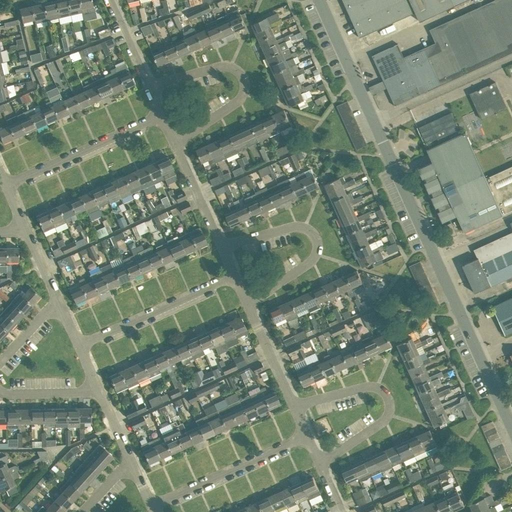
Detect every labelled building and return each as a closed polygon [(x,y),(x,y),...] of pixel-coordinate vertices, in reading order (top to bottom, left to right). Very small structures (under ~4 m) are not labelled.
[(66,0),(58,0),(54,1),(58,18),(70,15),(66,0)] [(78,0),(66,0),(70,15),(82,13),(78,0)] [(91,0),(78,0),(82,13),(82,15),(94,12),(93,7),(91,0)] [(342,0),(360,38),(416,12),(410,0),(342,0)] [(511,0),(496,0),(430,30),(435,43),(404,57),(398,45),(372,56),(395,106),(511,53),(511,0)] [(467,0),(410,0),(416,12),(420,21),(455,6),(467,0)] [(58,18),(54,1),(42,4),(47,21),(58,18)] [(42,4),(31,7),(34,20),(35,24),(47,21),(42,4)] [(34,20),(31,7),(19,9),(22,23),(34,20)] [(227,14),(235,31),(246,26),(244,20),(247,19),(244,13),(241,14),(238,9),(227,14)] [(277,23),(278,26),(283,23),(281,19),(280,19),(277,13),(252,24),(256,33),(271,26),(270,24),(275,22),(276,24),(277,23)] [(235,31),(227,14),(216,19),(218,24),(224,36),(235,31)] [(275,22),(270,24),(271,26),(256,33),(260,41),(274,35),(272,29),(278,26),(277,23),(276,24),(275,22)] [(155,30),(158,30),(155,23),(150,25),(150,24),(141,28),(145,36),(154,32),(156,31),(155,30)] [(224,36),(218,24),(207,29),(213,41),(224,36)] [(203,31),(196,34),(202,46),(213,41),(207,29),(206,26),(202,28),(203,31)] [(112,34),(108,27),(97,32),(100,39),(112,34)] [(196,34),(185,39),(191,51),(202,46),(196,34)] [(277,40),(274,35),(260,41),(263,50),(278,43),(277,40)] [(107,47),(107,49),(116,45),(113,38),(104,42),(107,47)] [(282,38),(277,40),(278,43),(263,50),(267,58),(288,48),(286,42),(285,42),(284,40),(283,40),(282,38)] [(17,45),(15,45),(16,48),(17,47),(17,49),(24,48),(22,39),(16,40),(17,45)] [(185,39),(174,44),(180,56),(191,51),(185,39)] [(102,48),(100,43),(90,47),(92,52),(102,48)] [(180,56),(174,44),(164,48),(162,45),(169,61),(180,56)] [(169,61),(162,45),(151,50),(158,66),(169,61)] [(92,52),(90,47),(81,51),(84,56),(92,52)] [(291,54),(288,48),(267,58),(271,66),(286,59),(284,57),(289,54),(291,57),(292,56),(293,58),(298,56),(297,54),(296,52),(291,54)] [(53,49),(47,51),(49,58),(55,55),(53,49)] [(32,62),(41,60),(40,54),(30,56),(32,62)] [(296,64),(293,58),(292,56),(291,57),(289,54),(284,57),(286,59),(271,66),(275,74),(296,64)] [(123,89),(134,83),(125,63),(114,68),(123,89)] [(299,70),(296,64),(275,74),(278,82),(293,75),(292,73),(297,71),(298,73),(299,73),(300,75),(306,72),(303,68),(299,70)] [(111,73),(104,76),(112,94),(123,89),(114,68),(109,70),(111,73)] [(297,71),(292,73),(293,75),(278,82),(282,91),(300,82),(298,76),(300,75),(299,73),(298,73),(297,71)] [(112,94),(104,76),(93,81),(94,82),(101,98),(112,94)] [(307,79),(300,82),(282,91),(286,99),(301,92),(299,90),(303,88),(304,87),(310,85),(307,79)] [(101,98),(94,82),(83,87),(90,103),(101,98)] [(470,94),(481,120),(507,108),(496,83),(470,94)] [(4,94),(3,87),(0,87),(0,100),(9,99),(7,93),(4,94)] [(84,91),(74,96),(79,108),(90,103),(83,87),(82,87),(84,91)] [(301,92),(286,99),(290,107),(308,99),(305,93),(308,91),(307,89),(306,90),(304,87),(303,88),(299,90),(301,92)] [(27,93),(21,96),(24,102),(25,104),(30,101),(27,93)] [(68,113),(63,101),(60,94),(49,99),(52,106),(57,118),(68,113)] [(74,96),(63,101),(68,113),(79,108),(74,96)] [(339,112),(350,106),(348,101),(336,106),(339,112)] [(52,106),(41,111),(47,123),(57,118),(52,106)] [(352,112),(350,106),(339,112),(341,117),(352,112)] [(33,108),(28,111),(36,128),(47,123),(41,111),(36,113),(33,108)] [(22,113),(24,118),(19,121),(25,133),(36,128),(28,111),(22,113)] [(284,111),(273,116),(280,132),(291,127),(284,111)] [(355,117),(352,112),(341,117),(344,123),(355,117)] [(466,233),(511,210),(511,166),(486,178),(466,133),(462,135),(452,113),(419,128),(427,144),(437,139),(440,145),(427,150),(433,162),(418,169),(443,223),(458,216),(466,233)] [(273,116),(262,121),(269,137),(280,132),(273,116)] [(355,117),(344,123),(346,128),(357,123),(355,117)] [(25,133),(19,121),(8,126),(14,138),(25,133)] [(269,137),(262,121),(251,126),(258,142),(269,137)] [(357,123),(346,128),(349,134),(360,128),(357,123)] [(14,138),(8,126),(0,129),(0,137),(3,143),(14,138)] [(258,142),(251,126),(240,131),(246,143),(252,140),(254,144),(258,142)] [(360,128),(349,134),(351,139),(362,134),(360,128)] [(246,143),(240,131),(229,136),(237,154),(238,153),(248,148),(246,143)] [(362,134),(351,139),(354,145),(365,139),(362,134)] [(229,136),(218,141),(226,158),(237,154),(229,136)] [(367,145),(365,139),(354,145),(356,150),(367,145)] [(218,141),(207,146),(213,158),(224,153),(226,159),(226,158),(218,141)] [(286,146),(289,152),(300,147),(297,141),(286,146)] [(213,158),(207,146),(196,151),(202,163),(208,160),(211,167),(216,165),(213,158)] [(289,152),(286,146),(275,151),(278,157),(289,152)] [(301,152),(294,155),(297,162),(304,159),(301,152)] [(167,157),(156,162),(164,180),(175,174),(167,157)] [(289,163),(287,158),(280,161),(283,166),(289,163)] [(164,180),(156,162),(145,167),(151,179),(153,185),(164,180)] [(151,179),(145,167),(134,172),(140,184),(151,179)] [(299,174),(308,192),(319,187),(311,169),(305,172),(304,172),(299,174)] [(134,172),(123,177),(131,194),(129,189),(140,184),(134,172)] [(221,176),(219,177),(222,183),(232,178),(229,172),(223,175),(223,173),(220,175),(221,176)] [(308,192),(299,174),(295,176),(297,182),(291,184),(297,197),(308,192)] [(219,177),(219,176),(210,180),(213,187),(222,183),(219,177)] [(123,177),(112,182),(118,194),(120,199),(131,194),(123,177)] [(346,184),(346,183),(343,177),(325,185),(329,194),(343,187),(342,185),(346,184)] [(297,197),(291,184),(289,179),(278,184),(280,189),(286,202),(297,197)] [(118,194),(112,182),(101,187),(109,203),(108,199),(118,194)] [(347,182),(346,183),(346,184),(342,185),(343,187),(329,194),(332,202),(351,194),(351,193),(347,194),(345,189),(351,186),(350,185),(348,185),(347,182)] [(286,202),(280,189),(278,184),(267,189),(269,194),(275,207),(286,202)] [(101,187),(91,192),(98,208),(109,203),(101,187)] [(269,194),(267,189),(266,187),(255,192),(256,194),(264,212),(275,207),(269,194)] [(91,192),(79,197),(85,209),(88,214),(98,209),(98,208),(91,192)] [(173,198),(171,199),(173,205),(187,199),(183,192),(174,196),(172,197),(173,198)] [(264,212),(256,194),(245,199),(247,204),(253,217),(264,212)] [(351,194),(332,202),(336,210),(351,204),(350,201),(354,200),(354,199),(351,194)] [(79,197),(69,202),(77,219),(75,214),(85,209),(79,197)] [(351,204),(336,210),(340,219),(355,212),(352,205),(358,203),(357,201),(356,201),(355,199),(354,199),(354,200),(350,201),(351,204)] [(233,201),(242,222),(253,217),(247,204),(242,207),(239,200),(234,202),(233,201)] [(242,222),(233,201),(228,203),(231,212),(225,214),(231,227),(242,222)] [(77,219),(69,202),(58,207),(65,223),(64,219),(69,216),(72,221),(77,219)] [(65,223),(58,207),(47,211),(54,228),(65,223)] [(54,228),(47,211),(35,217),(41,229),(42,229),(43,233),(54,228)] [(166,212),(157,217),(159,222),(169,217),(166,212)] [(358,217),(355,212),(340,219),(344,227),(358,220),(357,218),(358,218),(358,217)] [(358,220),(344,227),(348,235),(363,228),(360,222),(366,219),(365,217),(364,218),(362,215),(358,217),(358,218),(357,218),(358,220)] [(123,216),(116,220),(120,228),(127,225),(123,216)] [(107,228),(105,229),(107,235),(120,229),(117,222),(109,225),(106,226),(107,228)] [(450,238),(456,235),(451,224),(445,227),(450,238)] [(107,235),(105,229),(104,227),(95,231),(99,238),(107,235)] [(372,234),(373,235),(378,233),(378,231),(381,230),(380,227),(376,228),(370,231),(371,234),(372,234)] [(190,236),(196,249),(207,244),(199,228),(188,233),(190,236)] [(365,233),(363,228),(348,235),(351,243),(366,237),(365,234),(366,234),(365,233)] [(366,237),(351,243),(355,251),(370,245),(367,238),(373,235),(372,234),(371,234),(370,231),(365,233),(366,234),(365,234),(366,237)] [(511,276),(511,232),(474,250),(478,259),(463,265),(475,294),(511,276)] [(178,238),(177,238),(185,254),(196,249),(190,236),(179,241),(178,238)] [(185,254),(177,238),(166,243),(168,246),(174,259),(185,254)] [(103,249),(109,247),(106,240),(101,243),(103,249)] [(64,254),(71,251),(68,244),(61,248),(64,254)] [(390,246),(393,253),(399,250),(396,244),(390,246)] [(370,245),(355,251),(359,259),(374,253),(373,251),(373,250),(370,245)] [(174,259),(168,246),(157,251),(163,264),(174,259)] [(6,248),(6,266),(6,262),(18,262),(18,247),(6,248)] [(55,258),(64,254),(61,248),(61,247),(52,251),(55,258)] [(150,247),(143,250),(152,269),(163,264),(157,251),(153,253),(150,247)] [(374,253),(359,259),(363,268),(378,261),(375,255),(381,252),(380,250),(379,251),(377,247),(373,250),(373,251),(374,253)] [(137,253),(140,259),(135,261),(141,274),(152,269),(143,250),(137,253)] [(70,263),(72,262),(70,256),(57,262),(60,269),(69,264),(69,265),(71,264),(70,263)] [(135,261),(125,266),(124,266),(130,279),(141,274),(135,261)] [(412,272),(423,267),(420,262),(409,266),(412,272)] [(123,263),(112,268),(119,284),(130,279),(124,266),(125,266),(123,263)] [(423,267),(412,272),(414,277),(425,272),(423,267)] [(112,268),(106,270),(101,273),(108,289),(119,284),(112,268)] [(101,273),(100,271),(89,276),(92,281),(97,294),(108,289),(101,273)] [(346,276),(355,296),(366,291),(357,271),(346,276)] [(428,278),(425,272),(414,277),(417,283),(428,278)] [(346,276),(335,281),(341,293),(346,291),(350,298),(355,296),(346,276)] [(92,281),(86,284),(84,278),(78,281),(79,283),(81,286),(87,299),(97,294),(92,281)] [(430,283),(428,278),(417,283),(419,289),(430,283)] [(341,293),(335,281),(324,286),(332,302),(336,300),(335,296),(341,293)] [(17,287),(12,282),(9,285),(14,290),(17,287)] [(81,286),(79,283),(68,288),(70,290),(69,291),(75,304),(87,299),(81,286)] [(430,283),(419,289),(422,294),(433,289),(430,283)] [(324,286),(313,291),(319,303),(325,300),(327,304),(332,302),(324,286)] [(21,296),(31,305),(40,296),(30,287),(24,293),(21,291),(19,293),(21,296)] [(435,294),(433,289),(422,294),(424,300),(435,294)] [(313,291),(302,296),(308,308),(310,313),(321,308),(319,303),(313,291)] [(1,294),(0,294),(0,296),(6,302),(10,299),(4,293),(2,295),(1,294)] [(21,296),(19,293),(10,302),(23,314),(31,305),(21,296)] [(438,300),(435,294),(424,300),(427,305),(438,300)] [(302,296),(292,301),(297,313),(308,308),(302,296)] [(511,298),(502,303),(491,308),(502,335),(511,331),(511,298)] [(440,306),(438,300),(427,305),(429,311),(440,306)] [(297,313),(292,301),(281,305),(286,318),(288,322),(299,317),(297,313)] [(23,314),(10,302),(2,311),(5,314),(15,323),(23,314)] [(286,318),(281,305),(270,311),(275,323),(286,318)] [(5,314),(2,311),(0,313),(0,325),(7,332),(15,323),(5,314)] [(345,319),(350,317),(348,311),(342,314),(345,319)] [(229,322),(234,335),(246,330),(240,317),(229,322)] [(229,322),(218,327),(225,343),(236,338),(234,335),(229,322)] [(345,332),(347,330),(344,325),(333,330),(335,336),(343,333),(343,334),(345,333),(345,332)] [(225,343),(218,327),(207,332),(213,345),(213,344),(215,348),(225,343)] [(299,341),(307,337),(304,331),(296,334),(294,335),(294,337),(296,342),(299,341)] [(373,336),(381,352),(392,347),(384,331),(373,336)] [(207,332),(196,337),(202,350),(207,347),(209,350),(215,348),(213,344),(213,345),(207,332)] [(381,352),(373,336),(363,341),(370,357),(381,352)] [(202,350),(196,337),(185,342),(193,359),(193,360),(204,355),(202,350)] [(413,338),(412,338),(397,345),(401,353),(416,347),(415,344),(416,344),(413,338)] [(370,357),(363,341),(351,346),(359,362),(370,357)] [(193,359),(185,342),(174,347),(180,359),(183,366),(190,363),(189,360),(193,359)] [(416,347),(401,353),(405,362),(420,355),(417,349),(423,346),(422,344),(421,344),(420,342),(416,344),(415,344),(416,347)] [(301,351),(303,350),(301,345),(288,351),(291,356),(299,352),(300,354),(302,353),(301,351)] [(359,362),(351,346),(340,351),(342,354),(348,367),(359,362)] [(180,359),(174,347),(163,352),(169,364),(180,359)] [(169,364),(163,352),(152,357),(160,373),(166,371),(167,374),(172,371),(169,364)] [(245,358),(243,359),(244,360),(246,365),(259,359),(256,352),(247,356),(245,357),(245,358)] [(342,354),(331,359),(337,372),(348,367),(342,354)] [(422,360),(420,355),(405,362),(409,370),(423,363),(422,361),(423,361),(422,360)] [(152,357),(141,362),(149,378),(160,373),(152,357)] [(427,358),(422,360),(423,361),(422,361),(423,363),(409,370),(412,378),(427,371),(424,365),(431,363),(430,360),(428,361),(427,358)] [(331,359),(320,364),(326,377),(337,372),(331,359)] [(246,365),(244,360),(237,362),(239,368),(246,365)] [(319,360),(308,365),(315,382),(326,377),(320,364),(319,360)] [(149,378),(141,362),(131,367),(138,383),(149,378)] [(237,369),(234,362),(225,366),(223,367),(224,368),(222,369),(224,375),(237,369)] [(251,366),(254,372),(254,374),(263,370),(260,362),(251,366)] [(315,382),(308,365),(297,370),(299,373),(298,374),(304,387),(315,382)] [(131,367),(120,372),(127,388),(138,383),(131,367)] [(202,377),(204,376),(201,370),(193,373),(199,386),(202,385),(200,379),(202,378),(202,377)] [(243,380),(247,378),(245,374),(244,370),(239,372),(241,376),(243,380)] [(209,382),(215,379),(211,371),(205,374),(209,382)] [(430,377),(427,371),(412,378),(416,386),(431,380),(430,377)] [(127,388),(120,372),(108,377),(114,390),(115,390),(116,393),(127,388)] [(435,375),(430,377),(431,380),(416,386),(420,394),(435,388),(432,382),(438,379),(437,377),(436,377),(435,375)] [(207,387),(210,393),(220,388),(217,382),(207,387)] [(171,398),(181,394),(178,389),(177,387),(168,392),(171,398)] [(210,393),(207,387),(195,393),(195,394),(197,399),(210,393)] [(260,391),(268,409),(280,404),(274,392),(267,394),(264,387),(259,389),(260,391)] [(435,388),(420,394),(424,403),(438,396),(437,394),(437,393),(435,388)] [(268,409),(260,391),(249,396),(257,414),(268,409)] [(438,396),(424,403),(427,411),(442,404),(439,398),(446,395),(445,393),(443,394),(442,391),(437,393),(437,394),(438,396)] [(159,395),(159,396),(157,397),(158,398),(156,399),(158,404),(169,400),(166,394),(160,397),(159,395)] [(159,395),(149,400),(152,407),(158,404),(156,399),(158,398),(157,397),(159,396),(159,395)] [(249,396),(238,401),(246,419),(257,414),(249,396)] [(182,404),(179,399),(173,402),(175,407),(182,404)] [(236,409),(230,411),(236,424),(246,419),(238,401),(233,403),(236,409)] [(144,402),(138,405),(136,407),(136,408),(134,409),(136,414),(147,410),(144,402)] [(464,412),(472,409),(469,402),(461,406),(463,410),(464,412)] [(442,404),(427,411),(431,419),(446,412),(445,410),(442,404)] [(165,413),(167,412),(164,406),(158,409),(161,417),(163,416),(166,415),(165,413)] [(227,406),(216,411),(225,429),(236,424),(230,411),(227,406)] [(134,409),(133,407),(125,411),(128,418),(136,414),(134,409)] [(79,427),(78,408),(66,409),(66,422),(67,427),(79,427)] [(78,408),(79,427),(79,429),(79,438),(84,438),(84,429),(84,422),(91,422),(90,408),(78,408)] [(446,412),(431,419),(435,427),(450,421),(447,415),(453,412),(452,410),(451,410),(450,408),(445,410),(446,412)] [(30,409),(18,410),(18,423),(19,428),(24,427),(24,423),(30,423),(30,409)] [(42,409),(30,409),(30,423),(42,423),(42,409)] [(55,427),(54,409),(42,409),(42,423),(42,427),(55,427)] [(66,422),(66,409),(54,409),(55,427),(55,422),(66,422)] [(18,423),(18,410),(6,410),(6,423),(18,423)] [(225,429),(216,411),(205,416),(214,434),(225,429)] [(133,429),(141,425),(146,423),(143,416),(129,422),(133,429)] [(214,434),(205,416),(194,421),(197,426),(203,439),(214,434)] [(484,432),(495,426),(492,421),(481,426),(484,432)] [(203,439),(197,426),(186,431),(192,444),(203,439)] [(495,426),(484,432),(486,437),(497,432),(495,426)] [(192,444),(186,431),(180,434),(177,428),(173,430),(172,430),(181,449),(192,444)] [(181,449),(172,430),(162,435),(162,436),(170,454),(181,449)] [(430,430),(418,435),(426,451),(437,446),(437,447),(437,446),(436,443),(430,430)] [(500,437),(497,432),(486,437),(488,442),(500,437)] [(426,451),(418,435),(408,440),(415,456),(426,451)] [(170,454),(162,436),(151,441),(159,459),(170,454)] [(500,437),(488,442),(491,448),(502,443),(500,437)] [(408,440),(397,445),(404,461),(415,456),(408,440)] [(159,459),(151,441),(140,446),(148,464),(159,459)] [(89,452),(104,465),(112,456),(98,443),(89,452)] [(502,443),(491,448),(493,453),(505,448),(502,443)] [(397,445),(386,450),(393,466),(404,461),(397,445)] [(505,448),(493,453),(496,459),(507,453),(505,448)] [(73,453),(69,450),(62,458),(65,462),(73,453)] [(393,466),(386,450),(375,455),(382,471),(393,466)] [(41,460),(42,462),(49,458),(46,451),(36,451),(39,458),(40,460),(41,460)] [(89,452),(81,461),(96,474),(104,465),(89,452)] [(510,459),(507,453),(496,459),(498,464),(510,459)] [(0,478),(10,474),(19,470),(17,467),(14,465),(8,468),(5,464),(9,462),(6,455),(0,457),(0,478)] [(375,455),(364,460),(371,476),(382,471),(375,455)] [(511,464),(510,459),(498,464),(501,469),(511,464)] [(364,460),(353,465),(359,478),(360,481),(371,476),(364,460)] [(96,474),(81,461),(78,465),(82,469),(78,474),(75,471),(75,472),(88,483),(96,474)] [(436,463),(434,464),(437,471),(445,467),(442,461),(436,463)] [(56,471),(58,469),(53,465),(49,471),(52,473),(53,471),(56,474),(57,472),(56,471)] [(359,478),(353,465),(342,470),(348,483),(359,478)] [(410,476),(408,477),(411,483),(422,478),(418,471),(412,474),(410,475),(410,476)] [(439,475),(442,481),(449,478),(447,471),(439,475)] [(75,472),(67,480),(80,492),(88,483),(75,472)] [(10,474),(0,478),(0,492),(6,490),(9,496),(18,492),(15,486),(15,485),(10,474)] [(439,481),(436,476),(427,480),(429,486),(439,481)] [(313,478),(302,483),(309,498),(310,500),(321,495),(313,478)] [(67,480),(59,489),(72,501),(80,492),(67,480)] [(309,498),(302,483),(291,488),(298,503),(309,498)] [(380,497),(389,493),(387,487),(386,487),(378,491),(380,497)] [(444,492),(446,496),(453,511),(465,507),(456,487),(444,492)] [(298,503),(291,488),(280,492),(287,508),(298,503)] [(366,488),(353,494),(359,507),(368,503),(366,497),(367,496),(367,494),(368,494),(366,488)] [(61,493),(54,501),(64,510),(72,501),(59,489),(58,490),(61,493)] [(393,496),(396,502),(407,497),(404,491),(393,496)] [(280,492),(269,497),(275,511),(278,511),(287,508),(280,492)] [(396,502),(393,496),(382,501),(385,507),(396,502)] [(452,511),(453,511),(446,496),(435,501),(440,511),(452,511)] [(487,504),(493,502),(490,496),(470,504),(473,511),(475,511),(489,506),(487,504)] [(275,511),(269,497),(258,502),(262,511),(275,511)] [(62,511),(64,510),(54,501),(46,510),(48,511),(62,511)] [(440,511),(435,501),(425,506),(427,511),(440,511)] [(262,511),(258,502),(247,507),(249,511),(262,511)] [(497,511),(498,511),(495,506),(496,506),(495,503),(494,504),(493,502),(487,504),(489,506),(475,511),(497,511)]
